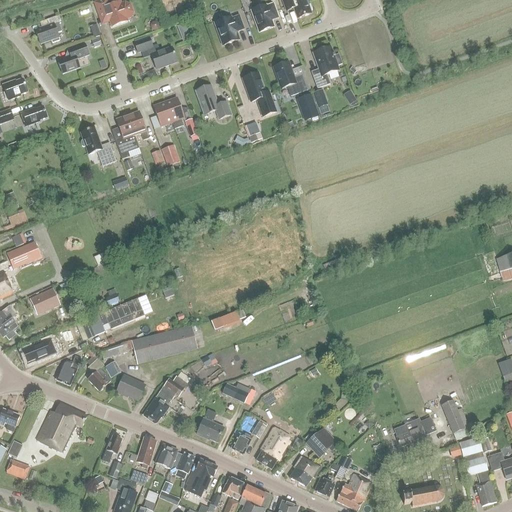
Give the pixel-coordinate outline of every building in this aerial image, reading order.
[(121,4),(120,2),(109,6),(106,0),(102,0),(94,3),(99,15),(106,13),(112,27),(127,21),(127,19),(134,17),(129,1),(121,4)] [(297,19),(311,14),(310,11),(312,10),(310,5),(308,5),(306,0),(282,0),(285,8),(292,5),(297,19)] [(251,11),(259,33),(274,27),(271,21),(278,18),(273,4),(266,7),(266,6),(251,11)] [(49,26),(35,31),(41,48),(42,47),(40,44),(51,40),(52,44),(60,41),(58,37),(57,34),(62,32),(59,23),(61,22),(59,16),(47,20),(49,26)] [(222,46),(239,40),(237,34),(238,32),(244,29),(239,16),(231,19),(231,17),(214,23),(222,46)] [(156,22),(152,23),(150,26),(151,30),(155,32),(158,30),(160,27),(159,24),(156,22)] [(98,24),(92,25),(94,38),(100,37),(98,24)] [(177,27),(180,35),(189,31),(186,24),(177,27)] [(102,46),(99,38),(91,41),(94,49),(102,46)] [(138,53),(153,48),(149,38),(134,44),(138,53)] [(70,57),(57,61),(62,75),(80,68),(77,60),(83,58),(89,55),(85,44),(67,50),(70,57)] [(156,70),(177,63),(171,47),(151,55),(156,70)] [(319,69),(311,72),(317,89),(330,84),(327,75),(338,71),(336,66),(342,64),(339,55),(335,56),(334,54),(332,55),(330,48),(314,53),(319,69)] [(106,60),(99,61),(101,69),(108,68),(106,60)] [(288,63),(273,68),(281,90),(287,87),(291,97),(303,92),(298,77),(294,78),(291,71),(288,63)] [(258,74),(242,79),(251,103),(256,101),(263,118),(276,113),(269,92),(265,93),(258,74)] [(27,93),(23,80),(11,84),(11,82),(3,85),(8,101),(20,97),(20,95),(27,93)] [(218,105),(211,86),(196,92),(204,115),(216,111),(219,120),(231,116),(226,102),(218,105)] [(327,106),(328,106),(322,91),(313,94),(318,109),(327,106)] [(297,101),(305,122),(318,117),(311,96),(297,101)] [(346,100),(349,106),(357,102),(353,96),(346,100)] [(165,103),(172,123),(184,119),(177,99),(165,103)] [(172,123),(165,103),(153,107),(161,127),(172,123)] [(329,112),(327,106),(318,109),(321,116),(329,112)] [(47,118),(43,107),(30,112),(30,111),(20,114),(25,127),(39,122),(39,121),(47,118)] [(0,125),(13,120),(10,110),(0,113),(0,134),(2,134),(0,127),(0,125)] [(128,117),(135,138),(141,136),(143,142),(149,140),(139,113),(128,117)] [(128,117),(116,121),(123,139),(115,142),(122,160),(130,158),(128,152),(139,148),(135,138),(128,117)] [(185,122),(190,137),(197,135),(192,120),(185,122)] [(83,141),(81,141),(81,143),(82,146),(84,147),(85,147),(88,155),(97,152),(102,167),(116,162),(109,143),(109,144),(109,145),(101,147),(94,129),(80,134),(83,141)] [(248,139),(244,140),(237,137),(234,143),(244,148),(250,145),(248,139)] [(174,146),(162,150),(167,166),(179,162),(174,146)] [(152,154),(156,165),(164,162),(160,151),(152,154)] [(124,163),(127,172),(133,169),(130,161),(124,163)] [(125,178),(117,181),(121,189),(128,186),(125,178)] [(9,206),(17,204),(15,193),(7,195),(9,206)] [(20,219),(18,212),(7,217),(9,223),(20,219)] [(17,248),(24,244),(20,235),(13,238),(17,248)] [(35,243),(7,254),(14,269),(41,258),(35,243)] [(511,269),(511,255),(496,260),(500,273),(511,269)] [(0,299),(13,294),(4,273),(0,275),(0,299)] [(77,278),(64,282),(66,289),(79,286),(77,278)] [(162,291),(165,300),(174,296),(170,288),(162,291)] [(36,298),(30,300),(37,316),(43,314),(43,313),(60,306),(53,290),(36,298)] [(110,297),(106,299),(106,300),(108,307),(119,303),(116,295),(110,297)] [(103,327),(108,325),(110,330),(145,316),(138,299),(98,316),(103,327)] [(281,305),(287,322),(293,319),(291,313),(297,311),(293,301),(281,305)] [(14,304),(7,309),(12,317),(19,312),(14,304)] [(8,317),(3,311),(0,313),(0,334),(3,338),(5,336),(9,341),(16,336),(13,331),(18,327),(10,316),(8,317)] [(243,311),(220,320),(212,323),(215,331),(239,322),(239,321),(246,318),(243,311)] [(89,319),(81,322),(88,340),(96,337),(89,319)] [(128,342),(100,352),(104,361),(128,352),(128,351),(135,350),(138,364),(198,349),(193,326),(128,342)] [(22,367),(46,359),(42,347),(18,355),(22,367)] [(95,354),(90,350),(86,353),(91,358),(95,354)] [(81,360),(75,357),(72,364),(67,361),(63,364),(56,381),(70,386),(81,360)] [(206,367),(211,364),(207,358),(202,360),(206,367)] [(100,370),(104,366),(98,360),(88,369),(92,373),(95,370),(97,372),(88,380),(99,393),(111,381),(100,370)] [(121,373),(115,363),(106,368),(112,379),(121,373)] [(310,373),(312,377),(318,374),(315,369),(310,373)] [(511,381),(511,375),(511,371),(501,375),(505,384),(511,381)] [(138,401),(145,386),(124,377),(117,393),(124,396),(125,394),(138,401)] [(173,382),(169,379),(142,416),(153,424),(157,423),(160,419),(161,419),(169,408),(167,406),(169,403),(170,403),(176,395),(178,397),(187,385),(177,377),(173,382)] [(222,393),(234,399),(245,404),(249,395),(227,384),(222,393)] [(349,391),(342,391),(341,399),(348,400),(349,391)] [(453,434),(464,430),(457,411),(453,402),(442,407),(446,416),(453,434)] [(81,428),(86,417),(60,405),(56,415),(50,412),(36,441),(62,453),(75,425),(81,428)] [(15,427),(20,417),(3,410),(0,417),(0,425),(4,427),(5,423),(8,425),(5,431),(12,434),(15,427)] [(207,410),(197,434),(217,443),(224,428),(213,423),(217,414),(207,410)] [(405,426),(394,431),(397,438),(396,439),(400,448),(411,444),(412,446),(426,440),(425,436),(436,432),(430,419),(419,424),(420,426),(407,432),(405,426)] [(251,435),(258,440),(267,425),(260,421),(251,435)] [(256,460),(271,470),(277,461),(278,462),(282,456),(284,457),(290,447),(282,442),(286,436),(274,429),(260,451),(262,452),(256,460)] [(317,435),(316,434),(305,443),(318,458),(329,449),(331,452),(338,446),(324,429),(317,435)] [(243,456),(252,438),(245,434),(243,437),(239,435),(231,450),(243,456)] [(119,447),(121,440),(113,437),(110,444),(109,443),(102,460),(109,463),(113,454),(117,455),(120,448),(119,447)] [(149,466),(156,442),(144,438),(136,462),(142,464),(141,467),(147,468),(148,465),(149,466)] [(475,485),(481,507),(496,503),(487,471),(479,438),(459,443),(468,476),(476,474),(479,484),(475,485)] [(491,451),(488,439),(480,441),(484,454),(491,451)] [(17,459),(23,446),(14,442),(8,454),(17,459)] [(176,453),(177,451),(163,445),(155,463),(170,469),(171,467),(176,453)] [(449,448),(452,457),(461,455),(459,445),(449,448)] [(381,453),(377,454),(380,461),(387,458),(384,451),(383,452),(381,453)] [(511,459),(504,462),(502,453),(488,458),(492,472),(502,468),(506,480),(511,477),(511,459)] [(183,456),(177,454),(169,474),(175,476),(177,471),(187,475),(194,459),(184,454),(183,456)] [(350,460),(341,456),(337,465),(346,470),(350,460)] [(315,479),(321,468),(301,457),(295,468),(296,469),(291,479),(307,488),(313,478),(315,479)] [(25,481),(30,468),(11,460),(6,473),(25,481)] [(213,477),(217,468),(200,460),(198,466),(194,464),(191,471),(193,471),(186,485),(188,486),(186,491),(200,498),(204,490),(206,491),(212,477),(213,477)] [(121,466),(115,463),(109,477),(116,479),(121,466)] [(341,480),(346,471),(333,465),(331,469),(338,472),(335,477),(341,480)] [(144,485),(147,476),(133,472),(130,481),(144,485)] [(363,502),(372,484),(353,475),(348,486),(344,485),(336,502),(357,511),(358,511),(363,502)] [(103,483),(100,476),(91,481),(95,487),(103,483)] [(335,479),(329,476),(326,481),(321,479),(315,492),(328,498),(331,491),(332,491),(334,486),(333,486),(334,485),(332,484),(335,479)] [(122,490),(114,511),(130,511),(137,494),(134,493),(137,485),(119,479),(116,489),(122,490)] [(238,500),(244,485),(229,479),(227,486),(226,485),(222,493),(238,500)] [(161,492),(168,495),(173,486),(165,483),(161,492)] [(263,511),(270,498),(247,487),(239,504),(243,506),(240,511),(263,511)] [(410,495),(402,497),(404,505),(411,504),(412,507),(437,502),(439,502),(440,501),(441,500),(442,500),(443,499),(443,498),(443,497),(444,496),(444,494),(444,493),(443,492),(442,490),(441,489),(439,488),(438,488),(436,487),(434,488),(409,492),(410,495)] [(161,492),(158,499),(165,502),(168,495),(161,492)] [(216,506),(221,497),(216,495),(211,504),(216,506)] [(229,499),(223,511),(234,511),(238,503),(229,499)] [(295,511),(297,508),(281,502),(277,511),(295,511)]
